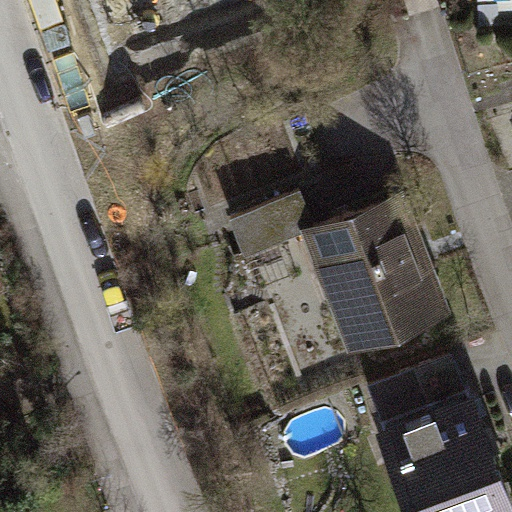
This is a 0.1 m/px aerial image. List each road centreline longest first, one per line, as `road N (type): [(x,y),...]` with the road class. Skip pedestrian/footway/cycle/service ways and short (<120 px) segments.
road 1 (residential): [(0,37),(179,511)]
road 2 (residential): [(511,286),(434,106)]
